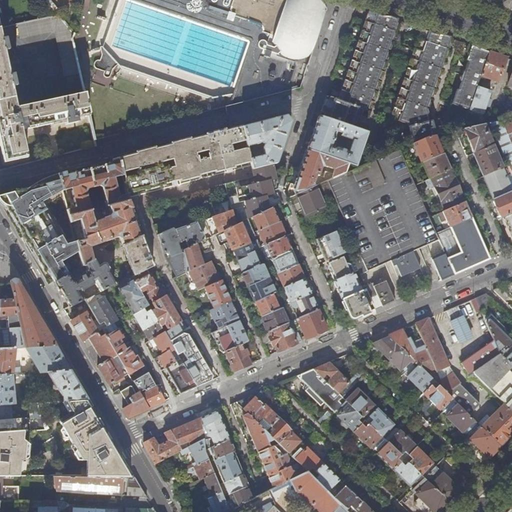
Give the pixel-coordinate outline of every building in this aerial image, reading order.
[(49,0),(44,0),(55,12),(58,10),(49,0)] [(133,0),(250,40),(230,97),(226,107),(300,88),(326,10),(321,0),(133,0)] [(346,103),(377,14),(368,11),(337,100),(346,103)] [(358,110),(359,108),(367,110),(368,105),(370,101),(371,96),(373,92),(374,87),(376,81),(378,76),(380,71),(382,66),(383,60),(385,55),(387,49),(389,44),(390,39),(392,34),(394,28),(395,24),(397,20),(383,16),(377,14),(346,103),(337,100),(334,99),(327,119),(352,128),(353,126),(354,121),(357,114),(358,110)] [(74,34),(58,16),(18,25),(21,38),(53,32),(56,35),(66,77),(80,74),(72,39),(74,34)] [(396,120),(426,31),(419,28),(388,118),(396,120)] [(447,41),(448,38),(431,32),(426,31),(396,120),(406,124),(411,145),(413,144),(429,138),(428,134),(432,134),(429,123),(426,124),(424,110),(424,108),(426,104),(428,98),(429,94),(431,88),(433,83),(434,78),(436,73),(438,66),(440,61),(442,56),(444,51),(445,46),(447,41)] [(10,76),(4,51),(8,50),(5,38),(2,39),(0,32),(0,144),(4,163),(27,157),(21,131),(66,121),(66,124),(78,122),(77,118),(89,116),(84,93),(17,107),(13,87),(16,87),(14,75),(10,76)] [(480,75),(488,52),(477,48),(470,46),(468,52),(466,60),(467,61),(467,62),(465,69),(460,81),(458,88),(457,90),(455,89),(451,103),(468,109),(471,101),(477,86),(480,75)] [(498,81),(506,58),(497,55),(488,52),(480,75),(498,81)] [(511,57),(508,57),(500,84),(505,86),(511,64),(511,57)] [(488,107),(491,100),(488,99),(490,91),(477,86),(471,101),(468,109),(482,114),(485,107),(488,107)] [(327,119),(334,99),(325,96),(319,116),(327,119)] [(446,132),(444,124),(439,125),(437,118),(429,121),(425,109),(424,108),(424,110),(426,124),(429,123),(432,134),(428,134),(429,138),(435,136),(442,133),(446,132)] [(291,121),(286,116),(241,127),(245,141),(247,148),(250,162),(252,169),(272,164),(277,163),(281,150),(291,121)] [(352,128),(327,119),(319,116),(313,132),(307,150),(349,164),(356,166),(367,133),(352,128)] [(493,145),(484,124),(463,129),(473,153),(493,145)] [(247,148),(232,152),(230,145),(245,141),(241,127),(232,129),(166,146),(119,158),(122,173),(137,170),(138,176),(123,180),(125,194),(250,162),(247,148)] [(443,153),(435,136),(429,138),(413,144),(421,162),(422,162),(443,153)] [(503,168),(493,145),(473,153),(483,176),(503,168)] [(300,170),(291,198),(296,195),(312,188),(317,175),(319,176),(322,167),(335,171),(331,180),(346,173),(349,164),(307,150),(300,170)] [(435,233),(413,184),(407,169),(399,150),(346,173),(331,180),(326,182),(367,272),(390,262),(392,267),(395,266),(400,277),(406,274),(420,269),(412,252),(438,240),(435,233)] [(450,169),(443,153),(422,162),(429,178),(449,169),(450,169)] [(122,173),(119,158),(110,160),(88,166),(91,178),(93,189),(99,187),(102,189),(107,207),(108,207),(127,202),(126,196),(119,198),(114,179),(122,177),(122,173)] [(273,168),(272,164),(252,169),(253,173),(254,176),(255,183),(273,179),(275,178),(273,168)] [(93,189),(91,178),(88,166),(64,172),(57,174),(59,180),(62,192),(70,190),(75,209),(67,211),(68,216),(90,211),(86,193),(88,190),(93,189)] [(511,190),(511,189),(503,168),(483,176),(490,191),(489,191),(492,198),(492,197),(493,199),(511,190)] [(461,192),(455,179),(454,179),(449,169),(429,178),(426,179),(431,189),(434,188),(444,211),(463,202),(459,193),(461,192)] [(59,180),(57,174),(49,177),(47,178),(44,179),(42,180),(39,182),(36,183),(33,185),(31,187),(59,180)] [(272,194),(270,188),(275,187),(273,179),(255,183),(235,188),(237,197),(249,194),(251,199),(264,196),(272,194)] [(67,211),(62,192),(59,180),(31,187),(4,194),(4,196),(4,198),(5,200),(5,204),(7,207),(9,209),(11,211),(14,213),(17,215),(18,217),(19,219),(14,222),(17,227),(20,225),(22,230),(35,250),(32,252),(39,263),(44,272),(45,271),(47,270),(51,276),(54,282),(65,276),(67,275),(82,266),(75,243),(70,223),(68,216),(67,211)] [(325,208),(315,187),(312,188),(296,195),(306,216),(325,208)] [(511,213),(511,190),(493,199),(502,218),(511,213)] [(268,209),(264,196),(251,199),(244,201),(246,209),(245,210),(248,219),(252,217),(268,209)] [(236,225),(230,205),(229,201),(213,207),(216,217),(212,218),(219,233),(223,231),(236,225)] [(153,265),(128,202),(127,202),(108,207),(110,214),(108,217),(94,222),(92,218),(90,211),(68,216),(70,223),(78,221),(84,240),(75,243),(82,266),(67,275),(65,276),(54,282),(56,285),(69,307),(83,300),(80,293),(95,284),(100,291),(114,285),(107,273),(107,269),(105,266),(102,265),(98,267),(93,260),(90,248),(115,238),(119,239),(134,275),(148,268),(153,265)] [(471,218),(464,202),(463,202),(444,211),(442,211),(449,227),(471,218)] [(277,223),(271,207),(268,209),(252,217),(258,231),(277,223)] [(511,213),(502,218),(511,241),(511,213)] [(490,259),(471,218),(449,227),(435,233),(438,240),(445,254),(453,275),(475,265),(490,259)] [(157,235),(173,229),(170,222),(154,226),(157,235)] [(249,244),(240,223),(236,225),(223,231),(228,244),(224,245),(228,253),(233,251),(249,244)] [(284,237),(277,223),(258,231),(264,245),(284,237)] [(203,241),(196,225),(177,232),(180,243),(185,241),(189,248),(193,246),(203,241)] [(180,243),(177,232),(174,230),(173,229),(157,235),(166,259),(176,277),(185,273),(183,251),(183,250),(180,251),(177,244),(180,243)] [(35,250),(22,230),(21,231),(22,236),(24,241),(26,245),(27,247),(28,249),(32,255),(34,258),(36,261),(39,263),(32,252),(35,250)] [(290,250),(284,237),(264,245),(270,259),(290,250)] [(259,266),(249,244),(233,251),(242,273),(259,266)] [(329,260),(349,251),(346,244),(326,253),(329,260)] [(202,265),(193,246),(189,248),(183,251),(185,273),(189,271),(202,265)] [(297,265),(290,250),(270,259),(277,274),(297,265)] [(453,275),(445,254),(432,260),(441,280),(453,275)] [(337,280),(353,272),(354,272),(358,271),(356,266),(348,269),(343,257),(329,263),(331,267),(329,268),(331,273),(333,272),(337,280)] [(217,283),(207,262),(202,265),(189,271),(198,291),(204,288),(217,283)] [(267,278),(262,265),(259,266),(242,273),(241,273),(247,287),(267,278)] [(303,279),(297,265),(277,274),(283,288),(303,279)] [(137,281),(150,273),(148,268),(134,275),(137,281)] [(362,291),(354,272),(353,272),(337,280),(336,280),(334,281),(342,299),(362,291)] [(164,296),(150,273),(137,281),(134,282),(141,294),(145,291),(147,294),(145,295),(148,301),(151,300),(153,303),(164,296)] [(141,294),(134,282),(130,277),(117,283),(120,289),(118,290),(133,316),(134,316),(144,310),(140,303),(145,301),(141,294)] [(274,293),(267,278),(247,287),(254,302),(271,294),(274,293)] [(310,294),(303,279),(283,288),(290,303),(310,294)] [(28,299),(17,281),(10,282),(13,299),(19,328),(23,348),(24,348),(56,346),(51,337),(28,299)] [(229,301),(220,281),(217,283),(204,288),(213,308),(216,307),(229,301)] [(395,301),(386,281),(374,286),(372,283),(365,286),(366,289),(368,294),(375,309),(395,301)] [(510,297),(502,286),(498,288),(493,290),(505,301),(510,297)] [(371,311),(364,296),(368,294),(366,289),(362,291),(342,299),(351,320),(363,314),(371,311)] [(116,321),(103,298),(105,297),(104,295),(104,294),(103,292),(102,292),(100,291),(83,300),(99,325),(104,323),(106,327),(116,321)] [(497,304),(486,293),(480,296),(475,298),(481,311),(497,304)] [(278,309),(271,294),(254,302),(260,317),(261,317),(278,309)] [(317,310),(310,294),(290,303),(297,319),(317,310)] [(180,323),(164,296),(153,303),(155,308),(155,311),(152,312),(160,326),(164,324),(166,325),(168,330),(175,326),(180,323)] [(19,328),(13,299),(0,299),(0,316),(8,316),(8,325),(6,325),(6,329),(19,328)] [(235,312),(233,308),(232,308),(229,301),(216,307),(218,311),(221,310),(224,317),(221,318),(225,327),(238,321),(234,313),(235,312)] [(475,346),(460,313),(461,312),(458,305),(452,308),(446,311),(463,351),(475,346)] [(287,323),(280,308),(278,309),(261,317),(260,317),(264,324),(263,324),(266,330),(267,332),(287,323)] [(160,326),(152,312),(151,311),(147,314),(144,310),(134,316),(133,316),(143,332),(145,331),(151,340),(152,339),(159,335),(156,330),(161,328),(160,326)] [(326,331),(317,310),(297,319),(306,340),(319,334),(326,331)] [(97,332),(86,314),(71,322),(76,332),(82,341),(88,338),(97,332)] [(511,346),(511,343),(503,334),(505,332),(503,327),(491,315),(488,318),(486,316),(484,318),(493,341),(499,354),(500,354),(502,356),(511,346)] [(447,367),(427,319),(422,321),(415,324),(420,337),(434,369),(444,391),(454,401),(469,415),(477,407),(456,386),(459,383),(449,366),(447,367)] [(122,338),(117,330),(119,328),(116,321),(106,327),(101,330),(104,335),(117,355),(125,350),(119,340),(122,338)] [(247,342),(243,334),(244,334),(241,327),(238,321),(225,327),(234,347),(241,344),(247,342)] [(301,341),(296,330),(291,333),(287,323),(267,332),(259,335),(263,345),(272,341),(277,352),(285,349),(301,341)] [(212,376),(188,335),(183,334),(181,335),(175,326),(168,330),(164,332),(173,348),(177,355),(182,352),(191,367),(186,371),(196,387),(206,383),(211,381),(212,376)] [(234,347),(225,327),(206,335),(208,339),(216,342),(222,353),(234,347)] [(23,348),(19,328),(6,329),(1,329),(2,331),(9,331),(10,338),(10,345),(3,345),(3,349),(17,348),(23,348)] [(434,369),(420,337),(410,341),(409,338),(406,340),(401,330),(388,336),(416,363),(427,374),(429,371),(434,369)] [(117,355),(104,335),(100,337),(97,332),(88,338),(95,351),(103,364),(117,355)] [(173,348),(164,332),(159,335),(152,339),(162,355),(173,348)] [(416,363),(388,336),(380,339),(372,343),(404,375),(416,363)] [(499,354),(493,341),(461,364),(469,376),(473,374),(500,354),(499,354)] [(248,356),(245,350),(244,350),(241,344),(234,347),(222,353),(218,355),(226,369),(230,366),(233,371),(245,366),(250,364),(246,357),(248,356)] [(60,352),(56,346),(24,348),(39,373),(46,372),(71,370),(60,352)] [(511,346),(502,356),(511,366),(511,346)] [(13,367),(14,351),(18,351),(17,348),(3,349),(0,348),(0,375),(26,374),(26,371),(19,371),(19,367),(13,367)] [(177,355),(173,348),(162,355),(158,357),(161,363),(159,364),(160,366),(162,365),(165,369),(175,363),(172,358),(177,355)] [(142,367),(135,355),(133,356),(128,349),(125,350),(117,355),(129,375),(142,367)] [(511,366),(502,356),(500,354),(473,374),(504,404),(511,411),(511,366)] [(129,375),(117,355),(103,364),(97,367),(105,379),(108,385),(129,375)] [(196,387),(186,371),(180,360),(175,363),(165,369),(180,394),(190,390),(196,387)] [(325,381),(337,370),(332,365),(329,362),(312,369),(325,381)] [(427,374),(416,363),(404,375),(423,394),(435,382),(427,374)] [(340,396),(325,381),(312,369),(306,372),(297,376),(306,385),(303,387),(303,388),(303,389),(304,390),(305,391),(320,406),(323,402),(334,413),(346,401),(344,400),(340,396)] [(340,396),(365,371),(363,369),(349,382),(337,370),(325,381),(340,396)] [(79,383),(71,370),(46,372),(56,387),(57,387),(62,395),(63,401),(88,399),(79,383)] [(14,399),(12,377),(28,376),(27,374),(26,374),(0,375),(0,404),(36,403),(38,402),(36,397),(14,399)] [(152,389),(144,375),(133,381),(139,393),(140,394),(152,389)] [(454,401),(444,391),(435,382),(423,394),(439,410),(442,407),(445,410),(454,401)] [(136,396),(131,388),(129,387),(120,392),(120,393),(124,401),(125,400),(126,402),(128,406),(132,403),(130,399),(136,396)] [(164,401),(155,387),(152,389),(140,394),(148,408),(158,404),(164,401)] [(375,408),(356,388),(344,400),(346,401),(364,419),(375,408)] [(251,417),(266,402),(268,399),(261,392),(255,397),(251,396),(248,399),(249,403),(244,399),(239,401),(236,402),(251,417)] [(148,408),(140,394),(139,393),(136,396),(130,399),(132,403),(128,406),(122,409),(127,417),(137,413),(148,408)] [(41,445),(37,439),(45,439),(45,430),(52,429),(47,408),(57,407),(89,461),(28,462),(20,463),(20,477),(38,477),(51,477),(121,477),(127,477),(134,477),(111,438),(88,399),(63,401),(38,402),(36,403),(40,417),(42,429),(36,430),(19,431),(11,432),(0,432),(0,466),(10,466),(13,446),(21,445),(27,447),(28,455),(41,455),(41,445)] [(364,419),(346,401),(334,413),(354,432),(365,420),(364,419)] [(469,415),(454,401),(445,410),(442,413),(465,436),(467,434),(477,423),(469,415)] [(265,431),(251,417),(236,402),(233,404),(230,405),(237,420),(243,418),(258,453),(271,447),(269,442),(274,440),(268,434),(265,431)] [(271,426),(277,419),(274,416),(271,412),(274,409),(266,402),(251,417),(265,431),(271,426)] [(40,417),(36,403),(0,404),(0,419),(2,420),(3,410),(6,410),(7,406),(17,406),(17,407),(29,406),(29,411),(14,412),(14,415),(11,416),(11,419),(15,419),(18,419),(35,417),(40,417)] [(511,435),(511,411),(504,404),(482,428),(501,446),(511,435)] [(395,427),(375,408),(364,419),(365,420),(384,439),(395,427)] [(228,440),(217,411),(209,414),(201,418),(203,440),(204,451),(209,448),(210,448),(228,440)] [(321,426),(332,415),(328,411),(317,422),(321,426)] [(36,430),(35,417),(18,419),(19,431),(36,430)] [(203,440),(201,418),(178,428),(170,431),(178,446),(187,441),(190,446),(203,440)] [(8,426),(8,423),(16,422),(15,419),(11,419),(2,420),(0,419),(0,432),(11,432),(11,426),(8,426)] [(278,444),(290,432),(287,428),(277,419),(271,426),(274,429),(268,434),(274,440),(278,444)] [(384,439),(365,420),(354,432),(373,451),(375,449),(385,439),(384,439)] [(501,446),(482,428),(477,423),(467,434),(471,438),(469,440),(485,456),(482,459),(485,462),(501,446)] [(414,447),(395,427),(384,439),(385,439),(404,458),(414,447)] [(303,445),(299,441),(303,437),(298,432),(296,430),(292,434),(290,432),(278,444),(291,457),(303,445)] [(179,451),(181,451),(178,446),(170,431),(165,433),(169,441),(158,447),(153,439),(143,443),(155,464),(179,451)] [(348,452),(357,443),(350,436),(341,445),(348,452)] [(404,458),(385,439),(375,449),(378,452),(376,454),(392,470),(404,458)] [(204,453),(204,451),(203,440),(190,446),(189,446),(181,451),(179,451),(182,456),(190,452),(192,457),(195,463),(186,467),(187,470),(207,460),(204,453)] [(233,451),(229,440),(228,440),(210,448),(210,451),(214,460),(232,452),(233,451)] [(308,450),(303,445),(291,457),(298,463),(306,472),(310,476),(322,464),(308,450)] [(283,456),(274,446),(271,447),(258,453),(263,465),(273,460),(274,462),(278,461),(278,458),(283,456)] [(435,467),(414,447),(404,458),(423,477),(424,478),(435,467)] [(242,475),(232,452),(214,460),(223,483),(242,475)] [(288,463),(289,460),(287,454),(283,456),(278,458),(278,461),(274,462),(273,460),(263,465),(268,476),(289,467),(288,463)] [(423,477),(404,458),(392,470),(412,489),(423,477)] [(213,474),(208,463),(207,460),(187,470),(186,471),(187,472),(189,472),(193,472),(195,471),(199,472),(200,471),(202,474),(204,478),(213,474)] [(289,480),(306,472),(298,463),(295,464),(298,471),(294,472),(291,470),(289,467),(268,476),(274,488),(289,480)] [(341,483),(322,464),(310,476),(330,495),(341,483)] [(461,487),(467,481),(458,473),(453,478),(455,480),(451,483),(435,467),(424,478),(448,501),(461,487)] [(347,511),(330,495),(310,476),(306,472),(289,480),(296,493),(315,511),(279,511),(273,506),(266,511),(347,511)] [(221,492),(213,474),(204,478),(204,479),(203,479),(207,487),(210,494),(203,497),(205,500),(212,497),(221,492)] [(248,487),(242,475),(223,483),(228,495),(229,495),(246,488),(248,487)] [(55,492),(51,477),(38,477),(44,501),(58,501),(57,497),(55,492)] [(120,494),(121,477),(51,477),(55,492),(120,494)] [(146,497),(134,477),(127,477),(126,494),(140,495),(140,497),(146,497)] [(436,511),(448,501),(424,478),(423,477),(412,489),(411,490),(418,496),(413,501),(413,506),(419,511),(436,511)] [(26,501),(26,482),(15,482),(14,484),(14,487),(1,487),(1,501),(26,501)] [(347,488),(341,483),(330,495),(347,511),(351,511),(361,503),(347,488)] [(251,499),(246,488),(229,495),(234,508),(251,499)] [(225,511),(229,510),(223,497),(221,492),(212,497),(216,506),(208,509),(209,511),(225,511)] [(120,511),(120,507),(70,505),(64,501),(61,501),(61,497),(57,497),(58,501),(44,501),(28,501),(28,511),(120,511)] [(370,511),(361,503),(351,511),(370,511)]
